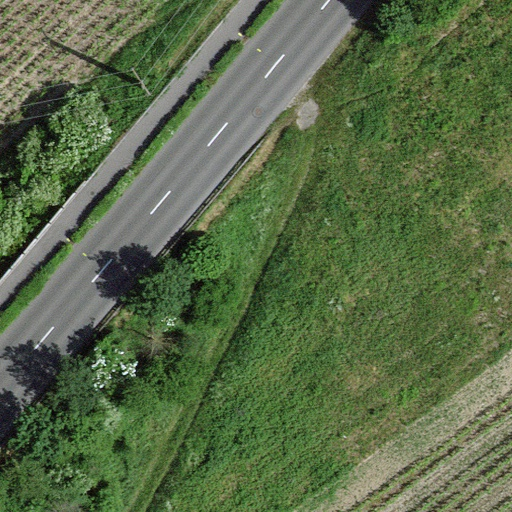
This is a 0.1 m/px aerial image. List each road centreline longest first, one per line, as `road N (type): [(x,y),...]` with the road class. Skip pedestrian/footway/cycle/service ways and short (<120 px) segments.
road 1 (track): [(134,511),(318,129),(262,72)]
road 2 (tertiary): [(0,383),(322,0)]
